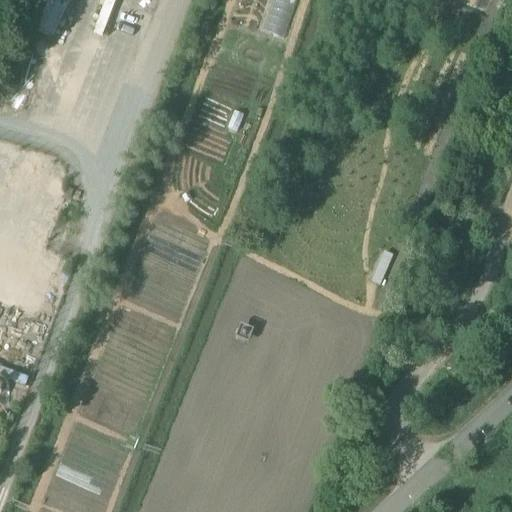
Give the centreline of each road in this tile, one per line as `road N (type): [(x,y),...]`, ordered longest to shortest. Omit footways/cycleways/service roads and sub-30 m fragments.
road 1 (track): [(511,207),(443,349),(405,396),(413,485)]
road 2 (unclassified): [(386,511),(511,396)]
